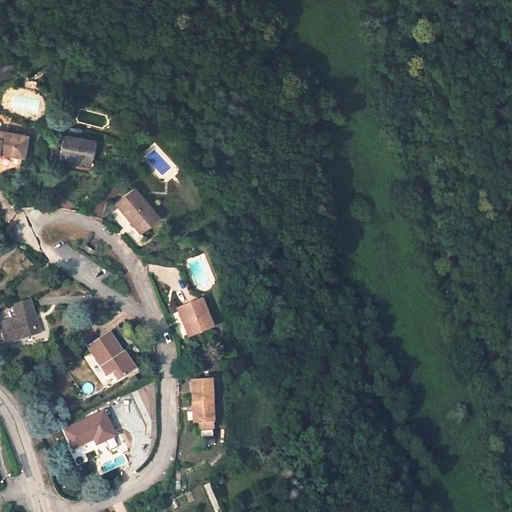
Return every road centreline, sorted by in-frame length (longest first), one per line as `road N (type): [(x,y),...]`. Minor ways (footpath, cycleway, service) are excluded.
road 1 (track): [(511,466),(485,348),(450,264),(441,207),(414,133),(415,107),(384,0)]
road 2 (residential): [(44,511),(0,396)]
